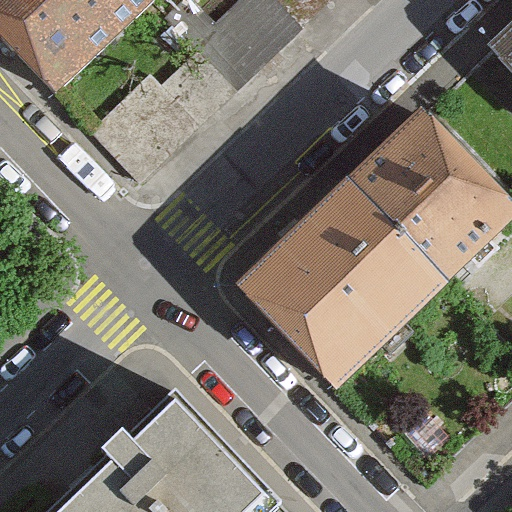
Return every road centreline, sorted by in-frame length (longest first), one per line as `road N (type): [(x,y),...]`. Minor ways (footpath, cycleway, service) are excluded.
road 1 (residential): [(434,0),(145,278)]
road 2 (unclassified): [(145,278),(374,511)]
road 3 (unclassified): [(0,125),(145,278)]
road 4 (residential): [(145,278),(0,418)]
